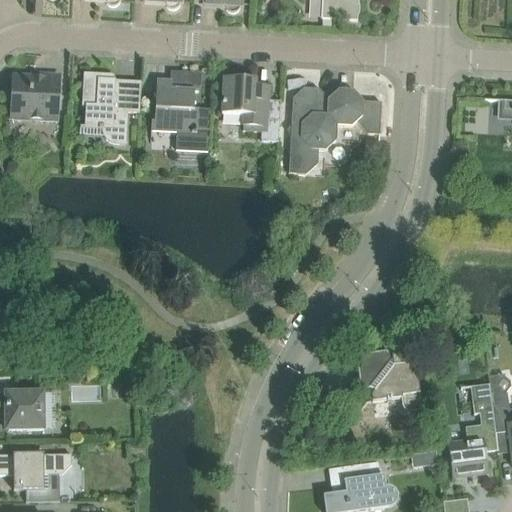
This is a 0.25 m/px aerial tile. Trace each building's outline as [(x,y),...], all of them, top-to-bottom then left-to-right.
[(84,0),(105,1),(105,3),(106,4),(106,5),(107,6),(108,7),(109,8),(110,8),(111,8),(112,9),(114,9),(115,8),(116,8),(118,7),(119,5),(120,4),(120,3),(120,2),(120,1),(120,0),(84,0)] [(180,6),(180,1),(180,0),(144,0),(144,3),(165,4),(165,6),(166,7),(166,9),(167,10),(169,11),(170,11),(171,12),(173,12),(174,12),(176,11),(178,10),(179,9),(180,7),(180,6)] [(240,0),(204,0),(204,7),(225,8),(225,10),(226,12),(227,13),(228,13),(229,14),(230,15),(232,15),(233,15),(235,15),(237,13),(238,13),(239,12),(239,11),(240,10),(240,9),(241,1),(240,0)] [(321,0),(321,21),(357,23),(358,0),(321,0)] [(108,76),(83,74),(82,108),(85,108),(84,127),(99,127),(99,130),(102,130),(102,134),(103,138),(105,141),(108,144),(112,145),(116,146),(126,147),(127,114),(140,114),(141,83),(115,82),(115,81),(108,81),(108,76)] [(171,82),(156,81),(154,123),(169,124),(169,135),(176,136),(175,151),(208,153),(210,113),(193,112),(194,94),(199,94),(199,76),(179,75),(179,83),(171,82)] [(57,123),(59,77),(43,76),(43,79),(13,77),(11,117),(33,118),(32,122),(57,123)] [(223,80),(223,83),(221,116),(243,117),(243,133),(260,134),(260,143),(278,144),(280,103),(268,102),(269,88),(255,87),(255,81),(223,80)] [(291,126),(287,132),(290,138),(288,176),(295,176),(296,176),(305,177),(317,166),(318,152),(325,152),(336,142),(337,128),(351,129),(356,124),(367,136),(379,137),(381,104),(363,103),(353,93),(338,92),(333,97),(328,91),(323,95),(319,91),(304,90),(292,100),(291,126)] [(501,103),(500,119),(511,119),(511,102),(501,102),(501,103)] [(366,143),(365,155),(378,155),(379,144),(366,143)] [(436,349),(424,351),(426,365),(438,364),(436,349)] [(371,398),(372,403),(372,404),(386,402),(387,403),(391,403),(391,401),(401,400),(401,406),(401,407),(402,408),(402,410),(403,411),(404,412),(405,412),(405,413),(408,414),(410,414),(412,414),(421,413),(414,356),(402,357),(401,353),(390,354),(356,359),(360,392),(369,391),(374,394),(371,398)] [(504,376),(488,378),(489,385),(494,426),(498,456),(498,449),(509,447),(510,454),(511,468),(511,424),(510,425),(508,412),(506,394),(511,388),(510,382),(504,377),(504,376)] [(467,443),(448,445),(452,481),(488,476),(485,454),(496,453),(497,456),(498,456),(494,426),(489,385),(475,387),(470,388),(473,416),(479,416),(481,428),(465,430),(467,443)] [(0,432),(44,432),(43,394),(5,394),(5,414),(0,414),(0,432)] [(434,441),(420,443),(421,454),(426,453),(435,452),(434,441)] [(435,452),(426,453),(427,464),(430,467),(438,466),(436,452),(435,452)] [(13,457),(0,457),(0,477),(13,477),(13,492),(25,492),(26,504),(59,504),(59,477),(63,477),(71,468),(71,457),(43,457),(43,456),(13,456),(13,457)] [(387,489),(385,489),(383,477),(379,478),(377,464),(328,471),(331,488),(335,487),(336,496),(325,498),(324,495),(323,496),(325,511),(372,511),(388,510),(390,509),(392,509),(393,508),(394,506),(396,505),(396,503),(397,502),(397,500),(397,498),(397,496),(396,495),(396,494),(395,493),(394,492),(393,491),(392,491),(391,490),(389,489),(387,489)]
